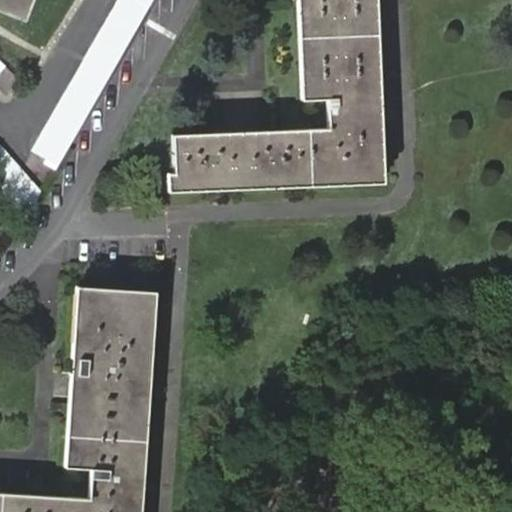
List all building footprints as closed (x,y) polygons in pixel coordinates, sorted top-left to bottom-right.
[(0,0),(0,10),(23,19),(30,0),(0,0)] [(56,168),(152,0),(119,0),(33,151),(47,159),(45,162),(56,168)] [(296,0),(297,14),(299,100),(327,99),(326,127),(274,130),(255,131),(225,132),(172,135),(174,192),(384,185),(381,123),(375,0),(296,0)] [(0,91),(5,96),(20,81),(4,66),(5,66),(0,61),(0,91)] [(0,190),(26,220),(41,194),(0,146),(0,190)] [(154,290),(75,285),(72,319),(64,466),(88,468),(86,497),(36,494),(0,491),(0,511),(141,511),(145,448),(154,290)]
